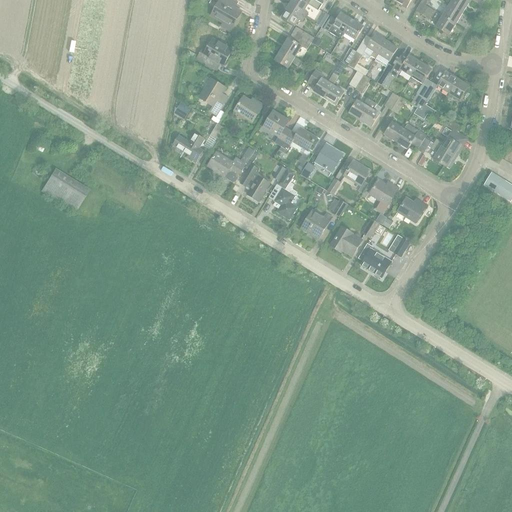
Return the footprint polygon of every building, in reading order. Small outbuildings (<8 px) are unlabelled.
[(232,28),(241,13),(230,7),(233,1),(230,0),(215,0),(219,2),(211,16),(232,28)] [(293,0),(289,8),(305,18),(308,13),(304,11),(308,5),(318,11),(323,3),(318,0),(301,0),(300,0),(293,0)] [(399,0),(397,4),(406,9),(411,0),(399,0)] [(469,3),(463,0),(452,0),(449,6),(463,14),(469,3)] [(416,12),(420,15),(428,20),(434,11),(426,6),(421,3),(416,12)] [(443,16),(456,25),(463,14),(449,6),(443,16)] [(305,18),(289,8),(282,19),(295,27),(299,20),(303,22),(305,18)] [(329,17),(323,13),(316,25),(322,28),(329,17)] [(331,18),(324,30),(329,33),(340,40),(344,34),(352,21),(341,14),(337,21),(331,18)] [(456,25),(443,16),(436,28),(450,36),(456,25)] [(352,21),(344,34),(355,41),(364,28),(352,21)] [(311,45),(315,39),(297,28),(293,34),(311,45)] [(290,39),(289,39),(282,50),(295,58),(302,47),(308,50),(311,45),(293,34),(290,39)] [(367,36),(356,53),(362,56),(362,57),(368,61),(370,57),(375,60),(387,42),(375,35),(373,40),(367,36)] [(223,67),(232,51),(212,40),(205,53),(201,51),(197,59),(210,66),(213,61),(223,67)] [(387,42),(375,60),(376,60),(379,55),(390,62),(398,49),(387,42)] [(351,49),(342,63),(348,66),(356,53),(351,49)] [(295,58),(282,50),(275,61),(288,69),(292,63),(300,68),(303,63),(295,58)] [(356,53),(348,66),(354,70),(362,57),(362,56),(356,53)] [(394,68),(382,87),(388,91),(395,79),(396,79),(400,73),(401,71),(412,78),(421,63),(410,57),(407,61),(402,57),(394,70),(393,69),(394,68)] [(421,63),(412,78),(422,84),(416,94),(417,94),(422,98),(431,83),(426,79),(432,70),(421,63)] [(384,73),(377,84),(382,87),(394,68),(388,64),(383,72),(384,73)] [(308,88),(326,99),(334,86),(339,77),(334,74),(329,83),(322,79),(324,76),(318,72),(316,71),(311,68),(303,80),(310,84),(308,88)] [(349,85),(356,89),(364,76),(358,72),(349,85)] [(438,88),(449,94),(458,80),(447,73),(438,88)] [(371,80),(364,76),(356,89),(363,94),(371,80)] [(458,80),(449,94),(460,101),(469,86),(458,80)] [(216,116),(226,101),(220,97),(225,89),(211,81),(200,99),(213,107),(210,112),(216,116)] [(422,98),(416,107),(422,111),(428,101),(437,86),(431,83),(422,98)] [(334,86),(326,99),(337,106),(345,93),(334,86)] [(385,107),(391,111),(399,98),(393,94),(385,107)] [(417,94),(411,104),(416,107),(422,98),(417,94)] [(253,122),(263,106),(257,102),(255,105),(243,98),(235,111),(253,122)] [(349,114),(361,121),(373,102),(367,98),(364,104),(358,101),(349,114)] [(406,102),(399,98),(391,111),(398,115),(406,102)] [(373,102),(361,121),(372,128),(380,115),(374,111),(377,105),(373,102)] [(188,107),(181,103),(174,113),(181,118),(188,107)] [(275,144),(281,147),(288,135),(282,132),(288,121),(273,112),(263,128),(279,137),(275,144)] [(459,134),(462,128),(451,121),(447,127),(459,134)] [(385,136),(396,143),(407,125),(404,130),(393,123),(385,136)] [(217,141),(225,129),(217,124),(210,136),(217,141)] [(407,125),(396,143),(408,150),(411,144),(419,149),(418,151),(424,155),(431,143),(425,139),(427,137),(407,125)] [(288,135),(281,147),(287,151),(293,142),(308,152),(316,139),(301,129),(294,139),(288,135)] [(434,144),(454,157),(461,146),(454,142),(458,136),(446,129),(442,135),(447,138),(444,144),(437,139),(434,144)] [(189,144),(185,141),(178,137),(173,145),(189,155),(187,159),(195,163),(202,151),(199,149),(204,141),(194,135),(189,144)] [(431,149),(438,153),(434,160),(447,168),(454,157),(434,144),(431,149)] [(331,173),(342,155),(326,145),(314,165),(316,166),(317,164),(331,173)] [(236,158),(233,163),(216,153),(208,167),(219,173),(217,176),(223,180),(225,177),(235,183),(246,164),(236,158)] [(361,187),(370,172),(354,162),(344,177),(361,187)] [(307,179),(315,168),(308,164),(301,175),(307,179)] [(259,202),(270,184),(258,176),(257,177),(254,175),(258,169),(252,165),(240,184),(250,190),(247,195),(259,202)] [(289,221),(298,207),(292,204),(293,203),(292,202),(295,197),(285,190),(296,173),(288,168),(277,185),(282,188),(273,202),(282,207),(278,214),(289,221)] [(75,213),(89,191),(54,170),(41,192),(75,213)] [(511,185),(491,173),(484,185),(511,202),(511,200),(511,185)] [(333,195),(335,192),(340,184),(335,180),(328,192),(333,195)] [(388,206),(398,189),(392,185),(390,189),(378,182),(370,195),(388,206)] [(416,224),(427,207),(420,203),(418,206),(406,199),(398,212),(416,224)] [(340,218),(348,206),(340,201),(332,214),(340,218)] [(312,212),(301,229),(303,230),(302,232),(305,234),(307,232),(319,239),(332,219),(326,215),(324,219),(312,212)] [(370,238),(378,225),(371,221),(363,234),(370,238)] [(353,257),(362,242),(351,235),(352,234),(342,228),(331,247),(341,253),(342,250),(353,257)] [(401,258),(409,244),(402,240),(394,254),(401,258)] [(388,273),(386,272),(391,263),(371,250),(372,248),(367,244),(358,259),(363,262),(361,266),(382,278),(383,277),(384,278),(386,278),(388,275),(388,273)]
